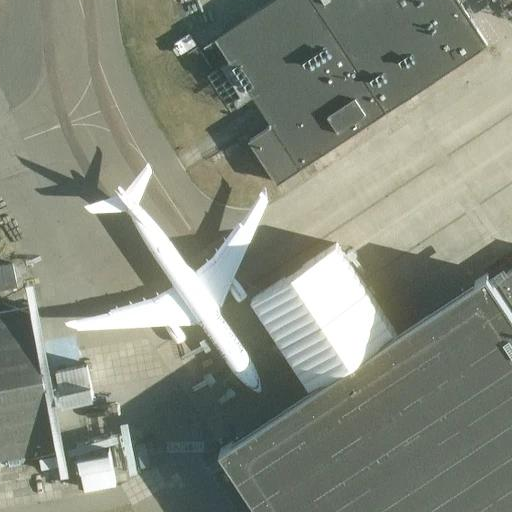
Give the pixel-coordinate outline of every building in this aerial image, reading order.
[(277,182),(301,167),(487,44),(458,0),(273,0),(216,38),(273,124),(248,140),(277,182)] [(172,24),(157,37),(167,48),(182,35),(172,24)] [(183,52),(197,43),(191,33),(176,42),(183,52)] [(198,49),(188,55),(202,76),(212,69),(198,49)] [(0,222),(0,250),(4,260),(53,240),(40,207),(0,222)] [(0,458),(59,448),(33,306),(0,311),(0,290),(16,288),(13,264),(0,265),(0,458)] [(511,511),(511,309),(493,281),(487,272),(220,448),(262,511),(511,511)] [(95,423),(97,435),(59,441),(65,476),(117,467),(109,421),(95,423)] [(20,476),(0,485),(0,489),(4,498),(25,488),(20,476)]
